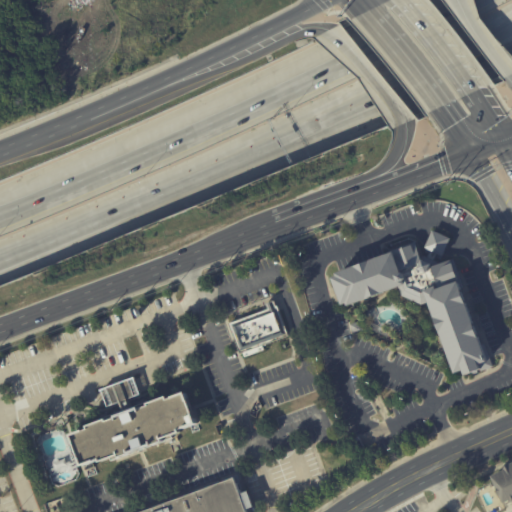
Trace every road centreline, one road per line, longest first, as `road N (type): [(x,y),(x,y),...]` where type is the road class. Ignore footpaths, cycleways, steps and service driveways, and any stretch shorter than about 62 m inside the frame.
road 1 (motorway): [(174,177),(471,41)]
road 2 (secondary): [(0,339),(276,225)]
road 3 (secondary): [(271,27),(0,147)]
road 4 (motorway): [(459,0),(214,118)]
road 5 (motorway): [(214,118),(0,206)]
road 6 (motorway): [(0,245),(174,177)]
road 7 (residential): [(354,511),(511,433)]
road 8 (primary): [(363,13),(438,107)]
road 9 (secondary): [(402,123),(325,32)]
